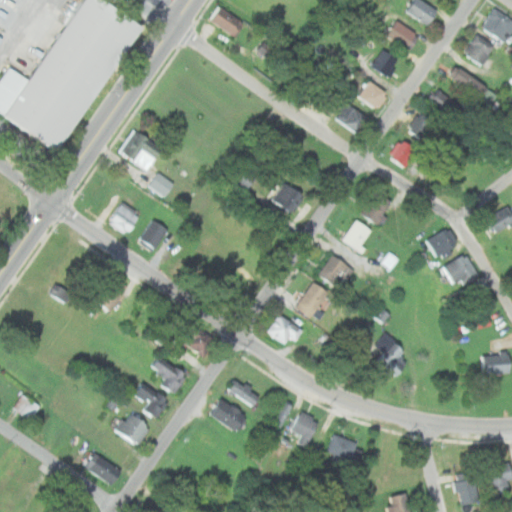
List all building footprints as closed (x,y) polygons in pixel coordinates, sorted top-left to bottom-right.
[(8,64),(0,75),(0,111),(59,152),(143,27),(102,0),(81,0),(29,78),(8,64)] [(412,0),(406,10),(429,26),(440,11),(425,0),(412,0)] [(205,19),(228,34),(238,20),(214,4),(205,19)] [(511,31),(511,19),(494,7),(482,26),(505,42),(511,31)] [(387,35),(409,51),(420,36),(398,19),(387,35)] [(482,65),(496,47),(479,33),(464,51),(482,65)] [(388,78),(400,62),(384,49),(371,65),(388,78)] [(451,75),(490,104),(498,94),(458,65),(451,75)] [(360,96),(376,108),(387,93),(372,81),(360,96)] [(459,104),(442,89),(432,100),(449,115),(459,104)] [(368,118),(346,101),(335,117),(356,133),(368,118)] [(407,127),(425,141),(438,125),(420,111),(407,127)] [(143,169),(153,152),(143,146),(147,139),(129,128),(114,153),(143,169)] [(417,150),(402,138),(388,155),(403,167),(417,150)] [(248,190),(256,175),(238,165),(230,179),(248,190)] [(169,182),(153,170),(143,183),(159,195),(169,182)] [(459,190),(452,186),(456,181),(444,172),(436,185),(454,197),(459,190)] [(303,194),(282,181),(270,199),(292,212),(303,194)] [(393,202),(373,191),(361,214),(380,225),(393,202)] [(137,214),(117,200),(103,220),(123,233),(137,214)] [(511,223),(511,211),(507,205),(488,218),(498,233),(511,223)] [(358,249),(371,230),(354,218),(341,238),(358,249)] [(150,250),(163,228),(147,219),(135,241),(150,250)] [(441,257),(456,246),(444,228),(428,239),(441,257)] [(377,262),(388,270),(397,259),(386,251),(377,262)] [(340,288),(354,267),(332,253),(318,273),(340,288)] [(455,286),(473,274),(460,255),(443,267),(455,286)] [(123,285),(108,275),(90,301),(105,311),(123,285)] [(329,291),(314,280),(296,306),(311,317),(329,291)] [(70,290),(52,283),(48,294),(66,302),(70,290)] [(482,296),(476,283),(453,294),(460,307),(482,296)] [(290,337),(295,340),(303,329),(279,312),(267,330),(286,343),(290,337)] [(485,327),(485,318),(469,319),(469,328),(485,327)] [(189,352),(203,334),(187,322),(173,340),(189,352)] [(382,350),(373,357),(390,378),(413,360),(390,330),(376,341),(382,350)] [(511,370),(511,359),(510,349),(483,354),(487,375),(511,370)] [(175,392),(188,373),(159,353),(150,366),(165,376),(161,382),(175,392)] [(256,394),(230,376),(222,387),(249,405),(256,394)] [(147,400),(141,408),(155,418),(168,399),(142,381),(135,391),(147,400)] [(29,418),(38,404),(21,392),(12,406),(29,418)] [(210,413),(236,430),(248,412),(222,395),(210,413)] [(293,404),(284,399),(272,421),(281,426),(293,404)] [(115,429),(138,445),(151,425),(129,409),(115,429)] [(292,428),(301,433),(298,439),(307,445),(321,420),(302,409),(292,428)] [(328,449),(353,459),(360,441),(335,431),(328,449)] [(84,465),(112,484),(122,470),(95,450),(84,465)] [(511,489),(510,480),(511,479),(511,465),(511,461),(489,466),(496,493),(511,489)] [(457,471),(460,503),(479,501),(476,470),(457,471)] [(385,497),(389,511),(411,511),(406,491),(385,497)]
